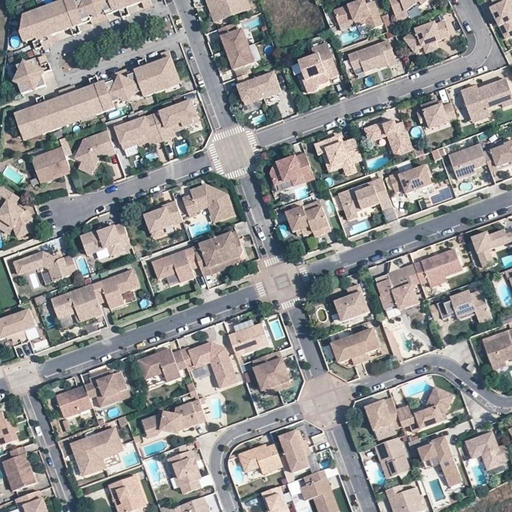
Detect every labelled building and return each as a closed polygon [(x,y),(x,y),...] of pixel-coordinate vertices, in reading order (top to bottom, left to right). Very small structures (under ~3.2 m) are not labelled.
[(83,0),(76,3),(75,0),(65,0),(55,4),(57,9),(40,15),(38,10),(23,15),(21,33),(24,42),(36,38),(37,40),(33,42),(35,49),(42,47),(43,49),(51,46),(50,43),(58,40),(55,34),(70,28),(73,36),(81,33),(78,26),(91,21),(92,24),(108,19),(106,15),(119,11),(122,18),(130,15),(127,8),(130,7),(142,2),(144,9),(152,6),(150,0),(83,0)] [(250,9),(247,0),(206,0),(214,22),(250,9)] [(366,5),(364,0),(358,3),(359,4),(356,5),(355,4),(334,11),(339,25),(354,20),(355,21),(365,18),(366,22),(369,30),(382,25),(380,18),(374,2),(366,5)] [(429,0),(389,0),(397,20),(408,16),(406,11),(419,2),(422,6),(429,0)] [(509,0),(491,0),(495,7),(491,9),(506,39),(511,36),(511,9),(508,1),(509,0)] [(388,15),(380,18),(382,25),(385,33),(393,30),(388,15)] [(365,18),(355,21),(354,20),(339,25),(342,31),(366,22),(365,18)] [(448,35),(443,22),(436,25),(435,23),(416,30),(404,39),(415,53),(422,47),(424,46),(434,43),(441,40),(441,38),(448,35)] [(238,31),(235,23),(219,29),(221,37),(238,31)] [(242,40),(238,31),(221,37),(228,54),(249,46),(246,38),(242,40)] [(396,64),(388,41),(349,55),(354,70),(362,67),(364,72),(365,72),(379,67),(379,69),(388,65),(388,67),(396,64)] [(338,75),(326,43),(312,49),(314,56),(299,62),(306,80),(304,81),(308,93),(317,90),(316,86),(315,84),(319,82),(320,84),(328,81),(327,79),(338,75)] [(434,43),(424,46),(426,54),(437,49),(434,43)] [(252,54),(249,46),(228,54),(234,70),(236,70),(240,68),(250,65),(251,64),(247,55),(252,54)] [(163,61),(158,62),(148,66),(145,59),(138,61),(140,69),(127,73),(126,70),(111,75),(112,79),(99,84),(96,76),(89,79),(91,86),(76,92),(74,86),(58,91),(61,97),(46,103),(43,96),(35,98),(39,108),(27,113),(29,116),(17,120),(23,136),(40,130),(42,134),(61,127),(59,123),(93,111),(95,115),(114,108),(112,102),(142,92),(144,97),(163,91),(162,86),(169,83),(179,80),(169,52),(161,54),(163,61)] [(47,63),(44,55),(16,66),(23,83),(18,85),(21,94),(45,85),(40,70),(42,70),(43,73),(51,70),(48,63),(47,63)] [(240,68),(236,70),(239,77),(252,72),(250,65),(240,68)] [(364,72),(362,67),(354,70),(356,75),(364,72)] [(280,88),(274,73),(241,85),(243,91),(240,92),(245,105),(274,95),(275,90),(280,88)] [(511,104),(511,94),(506,79),(463,95),(470,115),(502,104),(504,108),(511,104)] [(461,92),(463,95),(478,90),(476,86),(461,92)] [(190,104),(189,101),(153,115),(163,141),(170,138),(169,135),(175,133),(184,129),(184,128),(194,124),(192,119),(198,117),(193,103),(190,104)] [(451,103),(443,106),(441,101),(437,103),(433,105),(430,103),(421,106),(423,111),(418,113),(421,123),(427,121),(430,129),(457,119),(451,103)] [(488,109),(470,115),(473,123),(490,116),(488,109)] [(163,141),(153,115),(115,129),(117,136),(123,150),(138,144),(139,146),(149,142),(154,140),(155,144),(163,141)] [(112,121),(105,123),(108,131),(110,138),(117,136),(115,129),(112,121)] [(403,122),(396,124),(395,121),(392,122),(382,126),(380,123),(365,129),(370,142),(387,136),(395,157),(413,150),(403,122)] [(110,138),(108,131),(84,140),(75,159),(82,162),(89,165),(93,158),(95,158),(96,156),(100,157),(107,154),(108,157),(116,154),(110,138)] [(340,135),(333,138),(344,144),(340,135)] [(65,138),(59,140),(62,148),(68,146),(65,138)] [(344,144),(333,138),(315,145),(319,155),(322,154),(328,152),(333,166),(361,155),(355,140),(344,144)] [(511,162),(511,139),(503,143),(504,145),(491,150),(490,148),(482,151),(484,156),(487,163),(490,172),(498,168),(497,166),(510,161),(511,163),(511,162)] [(482,151),(479,143),(448,156),(457,180),(475,173),(473,169),(487,163),(484,156),(482,151)] [(68,146),(62,148),(65,156),(71,154),(68,146)] [(62,148),(32,159),(41,184),(54,179),(56,174),(62,172),(64,175),(71,173),(65,156),(62,148)] [(440,157),(437,148),(431,150),(434,160),(440,157)] [(333,166),(328,152),(322,154),(329,173),(342,168),(345,176),(356,172),(354,165),(363,162),(361,155),(333,166)] [(315,179),(305,153),(281,162),(282,165),(279,166),(278,163),(275,165),(270,173),(275,186),(292,180),(294,186),(315,179)] [(98,160),(95,158),(93,158),(89,165),(94,168),(98,160)] [(89,165),(82,162),(79,168),(92,174),(94,168),(89,165)] [(431,184),(425,165),(399,174),(398,172),(389,176),(394,192),(404,189),(406,193),(431,184)] [(380,210),(390,206),(380,179),(361,186),(362,191),(355,193),(353,188),(342,192),(347,207),(342,208),(346,221),(356,217),(354,212),(365,208),(378,203),(380,210)] [(294,186),(292,180),(275,186),(278,193),(294,186)] [(15,205),(20,198),(2,185),(0,188),(0,211),(1,212),(4,221),(14,228),(17,237),(36,230),(30,215),(26,216),(25,212),(15,205)] [(227,195),(206,185),(191,190),(192,195),(183,198),(189,214),(208,207),(209,207),(212,208),(217,221),(234,215),(227,195)] [(347,207),(342,192),(337,194),(342,208),(347,207)] [(320,206),(318,201),(311,203),(314,209),(320,206)] [(176,202),(152,210),(153,213),(177,204),(176,202)] [(320,229),(322,234),(330,231),(320,206),(314,209),(311,203),(284,213),(292,233),(294,232),(300,230),(301,233),(302,236),(312,232),(310,229),(318,226),(320,229)] [(177,204),(153,213),(145,216),(151,233),(183,221),(177,204)] [(217,221),(212,208),(209,207),(208,207),(214,222),(217,221)] [(365,208),(354,212),(356,217),(357,220),(368,216),(365,208)] [(14,228),(4,221),(1,212),(0,213),(0,228),(9,235),(14,228)] [(130,243),(123,223),(108,229),(106,233),(100,235),(98,230),(80,237),(87,255),(108,248),(111,256),(124,251),(122,246),(130,243)] [(162,229),(151,233),(153,238),(164,234),(162,229)] [(192,248),(200,267),(201,271),(240,255),(242,249),(235,230),(192,248)] [(488,251),(508,243),(505,236),(511,233),(511,232),(505,235),(503,230),(488,236),(487,233),(471,239),(482,269),(493,264),(488,251)] [(200,267),(192,248),(152,264),(159,280),(166,277),(177,273),(181,283),(195,278),(192,269),(200,267)] [(461,270),(453,249),(436,255),(437,258),(421,265),(420,262),(412,265),(415,274),(419,282),(419,284),(427,281),(427,283),(444,276),(461,270)] [(27,270),(39,266),(38,266),(41,266),(50,270),(50,272),(54,282),(78,273),(71,255),(63,259),(59,260),(57,256),(53,257),(43,252),(14,263),(19,275),(28,272),(27,270)] [(240,255),(201,271),(204,277),(235,264),(240,255)] [(436,255),(420,262),(421,265),(437,258),(436,255)] [(418,303),(411,285),(419,282),(415,274),(412,265),(412,264),(373,279),(384,310),(397,305),(396,303),(401,301),(403,308),(418,303)] [(50,272),(50,270),(41,266),(38,266),(39,266),(45,285),(54,282),(50,272)] [(92,285),(99,304),(107,301),(110,309),(124,303),(120,293),(132,289),(139,286),(132,270),(92,285)] [(166,277),(170,287),(181,283),(177,273),(166,277)] [(444,276),(427,283),(429,287),(446,281),(444,276)] [(99,304),(92,285),(51,301),(58,318),(77,311),(81,323),(103,314),(99,304)] [(368,313),(358,286),(346,290),(348,298),(349,300),(345,301),(344,299),(334,303),(341,323),(368,313)] [(124,303),(136,299),(132,289),(120,293),(124,303)] [(491,319),(481,291),(469,296),(468,293),(451,299),(444,302),(437,305),(429,308),(434,322),(442,318),(449,316),(456,313),(458,317),(474,311),(476,315),(479,323),(491,319)] [(35,327),(29,311),(0,321),(0,340),(10,337),(12,342),(26,337),(25,331),(35,327)] [(81,323),(77,311),(58,318),(59,321),(75,314),(79,324),(81,323)] [(233,327),(235,333),(253,326),(251,320),(233,327)] [(253,326),(228,336),(236,357),(269,345),(261,323),(253,326)] [(511,329),(482,341),(491,366),(504,361),(511,358),(511,329)] [(378,351),(371,332),(350,339),(360,365),(368,362),(365,356),(364,352),(366,351),(367,355),(378,351)] [(350,339),(329,347),(336,366),(347,362),(345,359),(348,358),(349,362),(352,368),(360,365),(350,339)] [(212,342),(211,343),(216,356),(227,351),(226,349),(212,342)] [(189,348),(180,351),(188,371),(211,362),(221,389),(238,382),(227,351),(216,356),(211,343),(190,351),(189,348)] [(26,344),(15,347),(18,358),(29,355),(26,344)] [(173,354),(171,349),(139,361),(149,389),(181,377),(178,370),(186,367),(180,351),(173,354)] [(282,358),(279,351),(266,356),(276,383),(280,382),(281,384),(290,380),(285,365),(282,367),(279,359),(282,358)] [(276,383),(266,356),(252,361),(255,368),(258,367),(261,374),(257,376),(263,390),(265,390),(272,387),(272,385),(276,383)] [(461,368),(473,377),(479,370),(467,360),(461,368)] [(506,366),(504,361),(491,366),(493,371),(506,366)] [(84,386),(89,399),(96,396),(101,408),(117,402),(114,394),(127,390),(120,373),(114,375),(109,377),(107,372),(90,379),(92,384),(84,386)] [(190,392),(195,390),(193,383),(192,382),(187,384),(190,392)] [(89,399),(84,386),(77,389),(78,391),(68,395),(68,392),(56,397),(64,419),(79,413),(93,408),(89,399)] [(432,409),(440,390),(434,388),(424,412),(432,409)] [(129,397),(127,390),(114,394),(117,402),(129,397)] [(453,396),(440,390),(432,409),(424,412),(411,416),(407,407),(396,411),(402,427),(402,428),(409,426),(412,433),(442,422),(440,417),(444,416),(453,396)] [(396,411),(391,399),(365,409),(374,432),(392,425),(394,430),(402,427),(396,411)] [(207,421),(199,400),(176,409),(174,415),(164,413),(163,417),(156,416),(142,421),(146,432),(155,429),(155,430),(161,431),(174,433),(174,430),(180,431),(207,421)] [(5,420),(2,412),(0,412),(0,447),(13,442),(10,435),(15,433),(18,431),(16,424),(12,425),(8,427),(5,420)] [(394,430),(392,425),(374,432),(378,443),(396,436),(394,430)] [(115,428),(71,444),(75,453),(78,452),(79,456),(76,457),(81,471),(91,467),(93,472),(105,468),(102,458),(123,450),(115,428)] [(161,431),(155,430),(155,429),(146,432),(148,439),(158,435),(161,431)] [(503,460),(510,458),(505,443),(498,446),(492,431),(466,441),(472,458),(482,454),(487,469),(504,463),(503,460)] [(300,443),(296,432),(280,438),(293,474),(310,468),(300,443)] [(462,483),(445,437),(432,442),(433,445),(418,450),(423,463),(438,458),(440,465),(443,471),(449,487),(462,483)] [(410,471),(398,438),(374,447),(380,463),(386,460),(392,477),(410,471)] [(315,466),(306,441),(300,443),(310,468),(315,466)] [(267,449),(263,450),(262,447),(239,456),(245,474),(260,468),(262,475),(282,468),(274,446),(267,449)] [(33,484),(23,456),(26,455),(27,454),(24,447),(10,452),(13,459),(2,463),(13,492),(33,484)] [(191,452),(171,459),(181,487),(180,487),(183,495),(201,489),(198,481),(201,480),(199,473),(196,474),(191,461),(194,459),(191,452)] [(36,483),(26,455),(23,456),(33,484),(36,483)] [(440,465),(438,458),(423,463),(426,470),(440,465)] [(181,487),(171,459),(168,460),(178,488),(180,487),(181,487)] [(392,477),(386,460),(380,463),(386,480),(392,477)] [(93,472),(91,467),(81,471),(83,476),(93,472)] [(336,467),(324,471),(326,478),(338,474),(336,467)] [(338,511),(326,478),(324,471),(304,478),(307,486),(300,489),(305,502),(314,499),(318,511),(338,511)] [(132,511),(147,507),(135,476),(109,486),(112,494),(118,492),(122,505),(117,507),(118,511),(132,511)] [(421,511),(425,511),(416,488),(402,494),(399,487),(386,492),(392,508),(395,507),(396,511),(421,511)] [(287,511),(279,488),(261,494),(267,511),(268,511),(272,511),(287,511)] [(42,500),(39,491),(16,500),(19,509),(25,507),(26,511),(47,511),(43,500),(42,500)] [(122,505),(118,492),(112,494),(117,507),(122,505)] [(208,511),(204,498),(181,507),(182,511),(208,511)]
